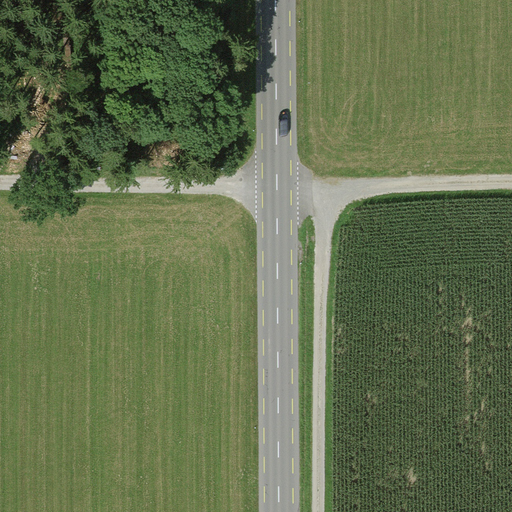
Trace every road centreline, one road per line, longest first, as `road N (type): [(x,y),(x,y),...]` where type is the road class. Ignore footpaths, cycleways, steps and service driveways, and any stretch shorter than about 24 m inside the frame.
road 1 (track): [(0,184),(325,192),(511,182)]
road 2 (secondary): [(280,511),(277,0)]
road 3 (track): [(325,192),(321,511)]
